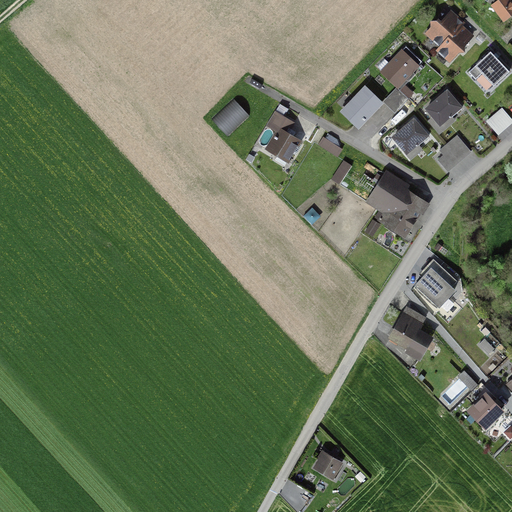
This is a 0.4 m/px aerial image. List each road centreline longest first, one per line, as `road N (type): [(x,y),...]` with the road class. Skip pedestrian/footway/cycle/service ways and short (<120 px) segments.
road 1 (residential): [(398,281),(264,511)]
road 2 (residential): [(398,281),(462,184),(511,141)]
